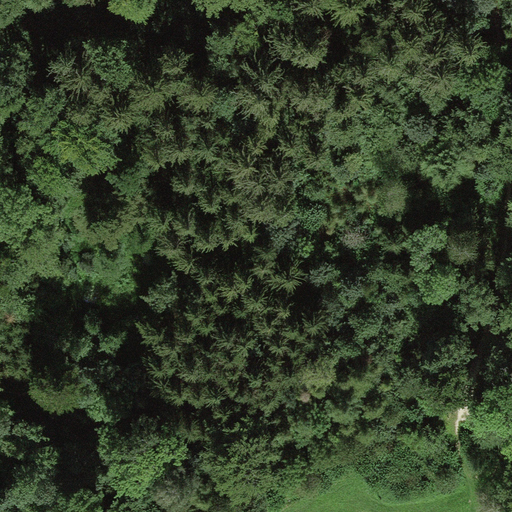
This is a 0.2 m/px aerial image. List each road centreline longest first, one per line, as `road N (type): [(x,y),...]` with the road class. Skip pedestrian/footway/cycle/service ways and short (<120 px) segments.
road 1 (track): [(482,468),(455,427),(498,302),(511,155)]
road 2 (track): [(511,133),(492,0)]
